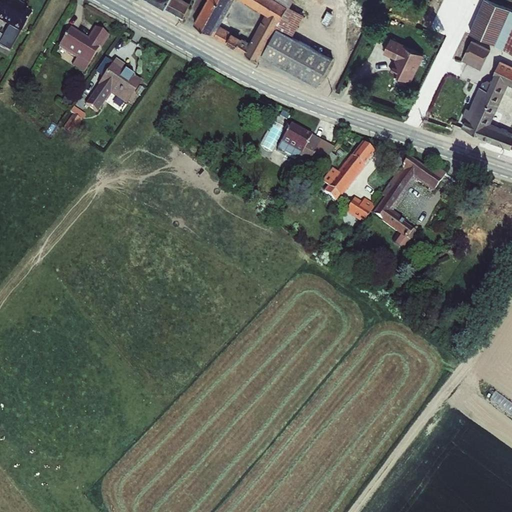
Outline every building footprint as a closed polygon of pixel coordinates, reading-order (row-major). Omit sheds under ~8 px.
[(20,0),(2,0),(0,4),(0,20),(8,25),(2,36),(0,39),(0,45),(10,51),(32,12),(24,8),(18,5),(19,2),(20,0)] [(151,0),(184,18),(192,2),(188,0),(151,0)] [(206,0),(194,24),(215,34),(220,25),(234,0),(206,0)] [(215,34),(215,36),(260,60),(263,54),(278,27),(276,26),(289,5),(280,0),(245,0),(267,13),(250,42),(242,38),(220,25),(215,34)] [(511,7),(494,0),(484,0),(470,32),(511,49),(511,7)] [(305,14),(290,6),(289,5),(276,26),(278,27),(293,35),(305,14)] [(72,27),(58,47),(76,58),(72,66),(84,73),(100,47),(102,48),(110,36),(96,26),(88,38),(72,27)] [(293,35),(278,27),(263,54),(319,84),(334,57),(293,35)] [(425,54),(392,37),(384,52),(396,58),(390,71),(412,81),(425,54)] [(473,38),(463,60),(482,69),(492,48),(473,38)] [(116,59),(83,104),(98,112),(111,94),(127,104),(143,81),(123,68),(125,65),(116,59)] [(492,142),(511,148),(511,147),(511,130),(492,122),(510,84),(511,84),(511,64),(501,59),(492,80),(489,79),(483,81),(481,86),(480,86),(470,108),(466,106),(462,115),(466,117),(462,126),(489,137),(488,139),(492,140),(492,142)] [(144,89),(140,86),(135,92),(140,95),(144,89)] [(72,114),(82,120),(85,114),(74,107),(70,112),(72,114)] [(82,120),(72,114),(62,129),(72,135),(82,120)] [(335,148),(290,123),(280,141),(281,142),(301,153),(296,161),(295,164),(305,169),(311,159),(322,165),(335,148)] [(332,168),(322,181),(327,185),(323,191),(337,202),(375,152),(362,141),(337,172),(332,168)] [(301,153),(281,142),(277,148),(278,149),(277,150),(296,161),(301,153)] [(398,170),(381,195),(384,197),(373,214),(382,220),(381,221),(400,235),(410,241),(413,244),(420,234),(401,220),(403,218),(393,211),(415,180),(433,192),(446,173),(437,167),(433,172),(408,156),(401,165),(404,171),(403,172),(398,170)] [(375,205),(365,198),(362,202),(354,198),(345,212),(363,224),(375,205)] [(410,241),(400,235),(394,244),(403,250),(410,241)] [(511,403),(496,391),(490,399),(511,415),(511,403)]
